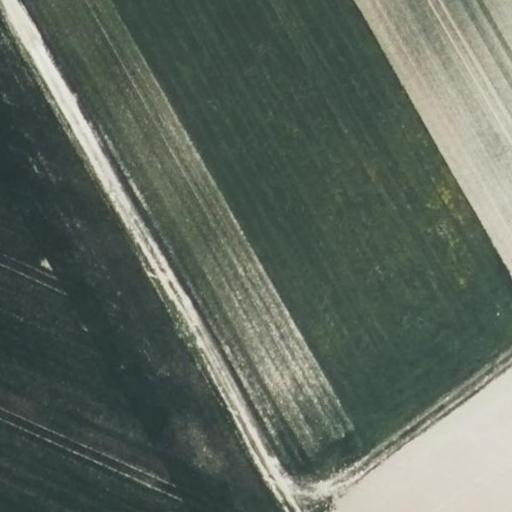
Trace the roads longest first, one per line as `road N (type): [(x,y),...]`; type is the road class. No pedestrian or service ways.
road 1 (track): [(11,0),(305,511)]
road 2 (track): [(302,507),(511,354)]
